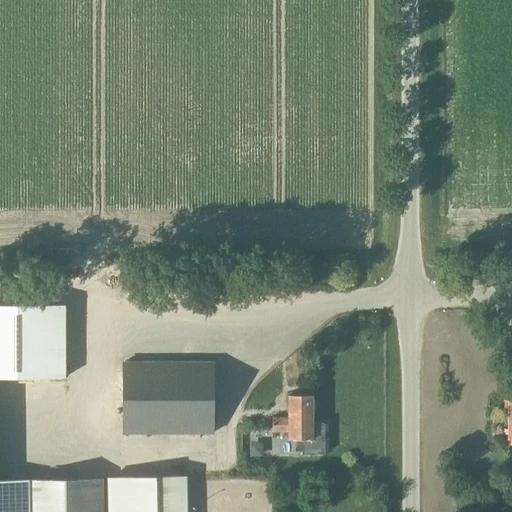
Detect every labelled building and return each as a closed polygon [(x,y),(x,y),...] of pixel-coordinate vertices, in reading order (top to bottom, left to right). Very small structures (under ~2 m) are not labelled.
[(0,377),(15,378),(15,379),(23,379),(64,379),(64,304),(0,304),(0,377)] [(211,434),(211,363),(123,363),(123,434),(211,434)] [(287,418),(271,418),(271,432),(287,432),(287,439),(301,439),(301,455),(323,455),(323,423),(311,423),(311,395),(287,395),(287,418)] [(109,479),(110,511),(185,511),(185,477),(109,479)] [(27,511),(102,511),(102,478),(27,480),(27,511)] [(0,511),(27,511),(27,480),(0,480),(0,511)]
